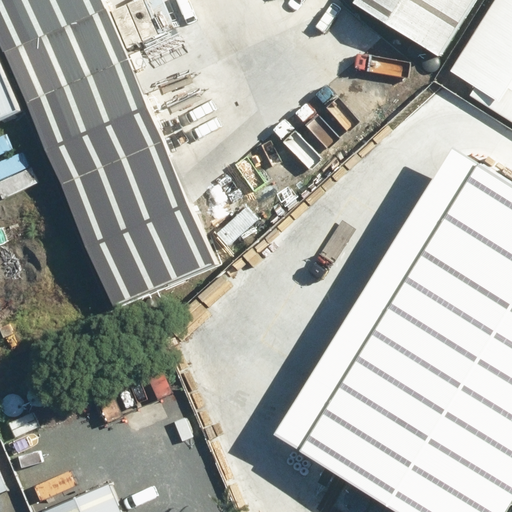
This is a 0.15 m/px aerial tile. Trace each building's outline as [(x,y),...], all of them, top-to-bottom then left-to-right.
[(0,0),(0,20),(116,304),(219,263),(111,0),(0,0)] [(358,0),(358,1),(443,54),(477,0),(358,0)] [(511,0),(503,0),(459,70),(511,102),(511,0)] [(0,115),(20,107),(0,59),(0,115)] [(511,511),(511,174),(488,160),(310,445),(417,511),(511,511)] [(180,340),(174,344),(207,382),(271,325),(238,288),(198,324),(194,319),(176,335),(180,340)] [(69,315),(42,332),(54,352),(81,336),(69,315)] [(32,411),(10,423),(17,437),(39,426),(32,411)] [(315,511),(321,510),(283,424),(229,448),(257,511),(315,511)] [(57,511),(129,511),(118,487),(57,511)]
